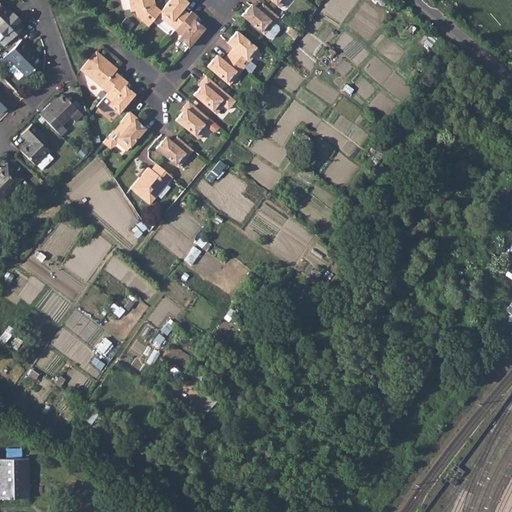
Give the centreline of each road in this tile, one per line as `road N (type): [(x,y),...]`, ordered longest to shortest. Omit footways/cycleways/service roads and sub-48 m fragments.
road 1 (residential): [(32,0),(51,40),(56,80),(0,136)]
road 2 (residential): [(421,0),(511,79)]
